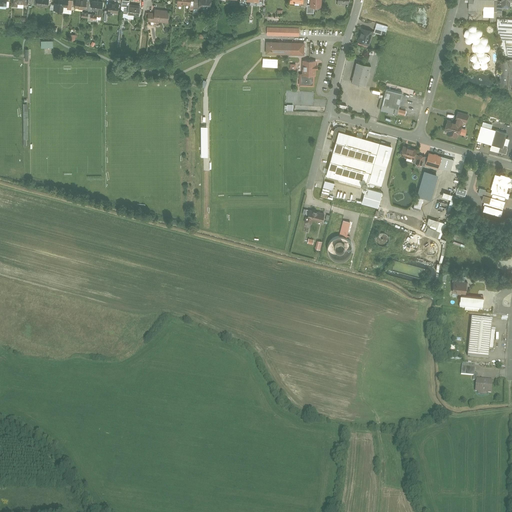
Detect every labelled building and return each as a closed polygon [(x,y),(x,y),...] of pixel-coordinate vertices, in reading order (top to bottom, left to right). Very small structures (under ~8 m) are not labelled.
[(67,0),(58,0),(58,4),(54,3),(53,11),(63,12),(63,7),(66,8),(67,8),(68,1),(67,0)] [(86,0),(74,0),(74,8),(85,10),(86,0)] [(198,0),(198,8),(210,9),(210,0),(198,0)] [(468,0),(468,10),(483,10),(483,18),(494,18),(494,12),(493,0),(468,0)] [(102,2),(92,1),(91,10),(95,10),(95,9),(98,10),(98,16),(101,16),(102,2)] [(118,3),(108,2),(107,11),(107,12),(117,13),(118,10),(118,3)] [(128,5),(127,14),(125,14),(125,15),(125,18),(127,18),(133,19),(134,16),(138,17),(140,6),(135,6),(136,5),(132,4),(132,5),(128,5)] [(147,22),(167,23),(168,12),(165,12),(165,10),(154,9),(154,12),(148,12),(148,13),(145,13),(144,21),(147,21),(147,22)] [(496,23),(501,55),(511,56),(511,18),(497,18),(496,23)] [(387,26),(376,23),(373,33),(385,35),(387,26)] [(467,31),(465,31),(462,34),(462,37),(464,38),(463,41),(465,44),(469,44),(471,43),(472,44),(470,47),(470,50),(472,52),(474,52),(474,55),(470,55),(468,59),(470,63),(472,63),(470,65),(472,69),(477,69),(478,68),(480,69),(484,69),(486,66),(485,63),(488,62),(489,58),(486,55),(482,55),(482,53),(486,52),(488,49),(486,42),(485,39),(481,38),(478,40),(477,38),(480,37),(480,32),(478,30),(475,30),(475,29),(473,26),(469,26),(467,28),(467,31)] [(299,28),(267,27),(267,36),(299,36),(299,28)] [(373,31),(361,28),(356,41),(369,45),(373,31)] [(304,43),(265,42),(265,55),(304,56),(304,43)] [(511,60),(499,59),(499,61),(497,90),(510,91),(511,90),(511,60)] [(316,61),(302,60),(301,74),(299,74),(298,87),(314,87),(315,74),(316,74),(316,70),(318,70),(318,65),(316,65),(316,61)] [(365,87),(370,66),(356,63),(351,83),(365,87)] [(396,115),(402,94),(386,89),(380,110),(396,115)] [(459,128),(461,121),(465,122),(467,115),(467,114),(456,111),(456,112),(453,119),(454,119),(453,122),(450,121),(450,120),(446,119),(442,131),(445,131),(444,134),(456,137),(457,135),(458,135),(458,134),(463,136),(465,129),(459,128)] [(505,137),(506,133),(491,129),(482,126),(480,126),(476,140),(490,144),(489,150),(505,154),(507,148),(506,148),(509,138),(505,137)] [(334,142),(335,143),(339,132),(344,134),(345,131),(345,129),(341,128),(338,128),(336,129),(334,130),(333,135),(333,137),(332,140),(334,142)] [(344,134),(339,132),(335,143),(326,176),(361,187),(362,184),(367,186),(368,184),(380,144),(344,134)] [(392,148),(380,144),(368,184),(380,187),(392,148)] [(398,156),(412,160),(414,154),(415,150),(401,146),(398,156)] [(431,167),(437,169),(441,157),(427,153),(425,158),(423,165),(424,165),(431,167)] [(423,165),(425,158),(414,154),(412,160),(411,163),(421,166),(423,167),(424,165),(423,165)] [(426,186),(431,167),(424,165),(423,167),(421,166),(418,174),(421,175),(418,183),(419,184),(426,186)] [(481,196),(479,202),(486,204),(486,206),(501,211),(504,201),(503,201),(504,198),(506,199),(508,194),(505,193),(507,187),(510,188),(511,182),(511,178),(499,174),(499,176),(493,175),(489,189),(490,190),(490,193),(484,191),(484,190),(478,188),(476,194),(481,196)] [(455,195),(457,188),(459,181),(447,178),(443,192),(455,195)] [(334,184),(324,181),(322,188),(332,191),(334,184)] [(427,186),(426,186),(419,184),(412,210),(419,212),(427,186)] [(463,199),(466,190),(457,188),(455,195),(455,197),(463,199)] [(383,193),(366,190),(361,204),(378,209),(383,193)] [(322,222),(324,214),(309,210),(309,211),(307,217),(305,216),(303,223),(311,225),(312,220),(322,222)] [(428,220),(427,225),(438,228),(440,223),(428,220)] [(346,258),(349,256),(351,252),(351,248),(351,244),(349,241),(346,239),(350,223),(343,222),(339,237),(335,238),(332,240),(330,243),(328,246),(328,250),(329,254),(331,257),(335,259),(339,260),(343,260),(346,258)] [(388,236),(386,234),(384,232),(381,232),(379,232),(377,234),(375,236),(375,239),(375,241),(377,243),(379,245),(381,245),(384,245),(386,243),(388,241),(388,238),(388,236)] [(417,241),(415,239),(413,237),(409,236),(406,237),(404,239),(402,242),(401,245),(402,248),(404,250),(406,252),(410,253),(413,252),(415,250),(417,248),(418,244),(417,241)] [(435,247),(434,245),(432,244),(429,243),(427,244),(425,245),(423,247),(423,250),(423,252),(425,254),(427,256),(429,256),(432,256),(434,254),(435,252),(436,250),(435,247)] [(450,293),(464,295),(465,282),(462,282),(453,281),(452,281),(450,293)] [(484,299),(460,297),(459,310),(465,311),(465,312),(479,314),(479,312),(482,312),(484,299)] [(472,322),(468,359),(488,362),(489,350),(491,330),(492,324),(472,322)] [(462,364),(460,376),(473,377),(473,381),(475,382),(475,380),(476,380),(477,375),(474,374),(475,365),(462,364)] [(491,394),(492,381),(476,380),(475,380),(475,382),(474,393),(476,393),(479,396),(484,396),(488,394),(491,394)]
